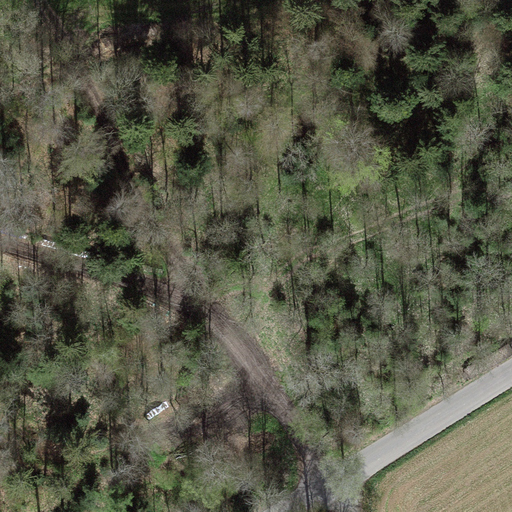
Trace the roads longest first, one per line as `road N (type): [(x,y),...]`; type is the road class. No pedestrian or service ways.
road 1 (track): [(351,511),(206,306),(92,286),(0,250)]
road 2 (track): [(206,306),(129,188),(37,0)]
road 3 (unclassified): [(511,371),(288,511)]
